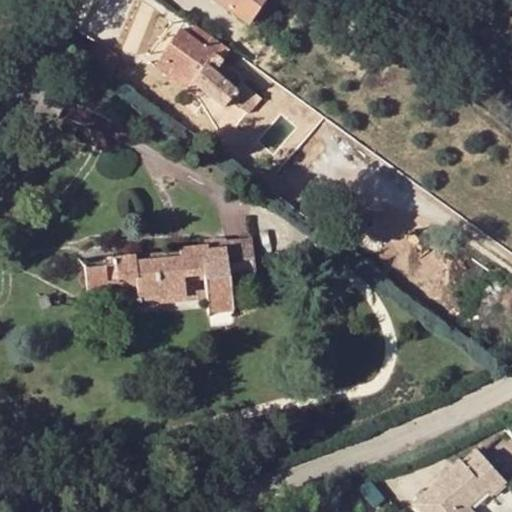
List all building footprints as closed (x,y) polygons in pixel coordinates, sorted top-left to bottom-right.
[(216,0),(216,1),(248,24),(266,0),(216,0)] [(336,11),(316,0),(300,0),(297,5),(328,24),(336,11)] [(228,51),(194,27),(186,37),(178,32),(158,61),(190,84),(220,108),(228,100),(235,91),(213,72),(228,51)] [(98,44),(89,56),(111,73),(119,61),(98,44)] [(190,84),(158,61),(153,69),(184,91),(190,84)] [(235,91),(228,100),(248,115),(258,101),(240,85),(235,91)] [(251,224),(245,206),(225,212),(231,230),(251,224)] [(113,266),(90,269),(83,270),(86,290),(105,288),(105,284),(117,282),(117,280),(133,278),(136,300),(133,300),(135,305),(139,304),(139,301),(184,295),(181,277),(202,276),(204,292),(205,301),(207,311),(230,308),(226,276),(249,273),(249,275),(253,275),(249,240),(224,244),(225,256),(207,259),(205,246),(178,251),(178,252),(179,257),(133,264),(134,257),(112,260),(113,266)] [(205,243),(205,246),(207,259),(225,256),(224,244),(223,241),(205,243)] [(178,252),(134,257),(133,264),(179,257),(178,252)] [(89,263),(90,269),(113,266),(112,260),(89,263)] [(204,292),(184,295),(185,304),(205,301),(204,292)] [(472,474),(428,511),(479,511),(491,501),(497,506),(511,492),(511,490),(489,466),(475,478),(472,474)]
